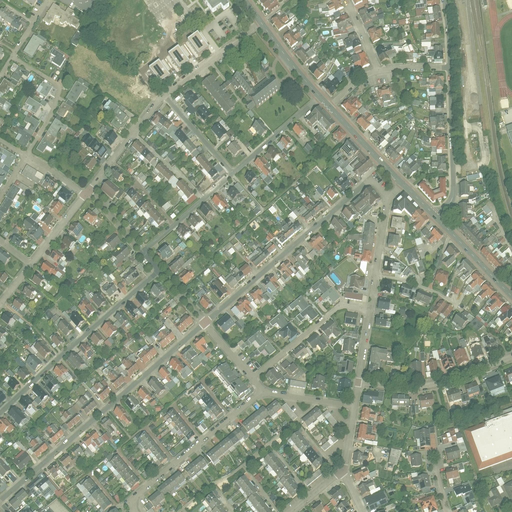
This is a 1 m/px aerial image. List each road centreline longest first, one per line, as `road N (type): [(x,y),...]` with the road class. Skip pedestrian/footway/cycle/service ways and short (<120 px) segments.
road 1 (residential): [(205,322),(0,501)]
road 2 (residential): [(386,193),(373,180),(359,186),(205,322)]
road 3 (residential): [(0,413),(159,270)]
road 4 (residential): [(511,356),(437,384),(358,384)]
road 5 (residential): [(437,218),(454,194),(450,68)]
road 6 (residential): [(253,378),(337,308),(370,310)]
road 7 (residential): [(13,58),(53,80),(58,93),(26,156)]
road 8 (residential): [(202,440),(172,405),(200,381),(230,417)]
road 9 (residential): [(160,100),(260,23)]
road 10 (residential): [(147,485),(118,451),(132,439),(145,429),(174,463)]
